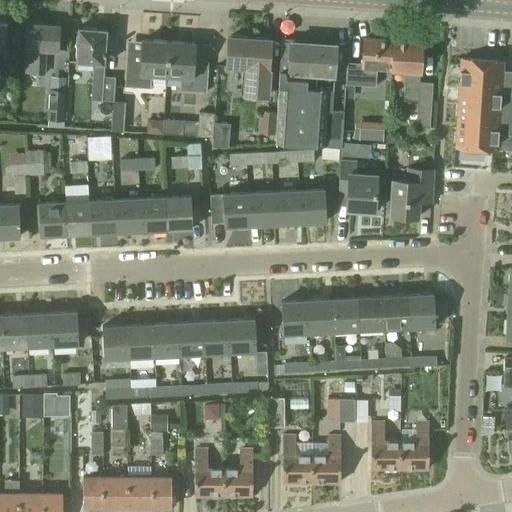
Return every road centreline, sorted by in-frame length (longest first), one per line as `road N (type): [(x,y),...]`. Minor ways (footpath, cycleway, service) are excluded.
road 1 (residential): [(0,276),(472,254)]
road 2 (residential): [(460,500),(472,254)]
road 3 (secondary): [(511,10),(376,0)]
